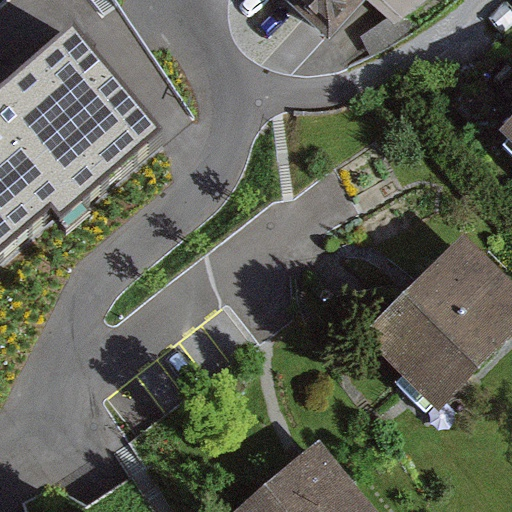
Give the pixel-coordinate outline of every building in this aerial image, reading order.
[(298,0),(345,43),(377,8),(402,31),(439,0),(298,0)] [(0,248),(51,205),(63,219),(165,130),(74,25),(0,88),(0,248)] [(511,134),(511,51),(508,48),(453,101),(498,148),(511,134)] [(511,266),(479,234),(380,334),(454,407),(511,348),(511,266)] [(381,511),(325,445),(245,511),(381,511)]
